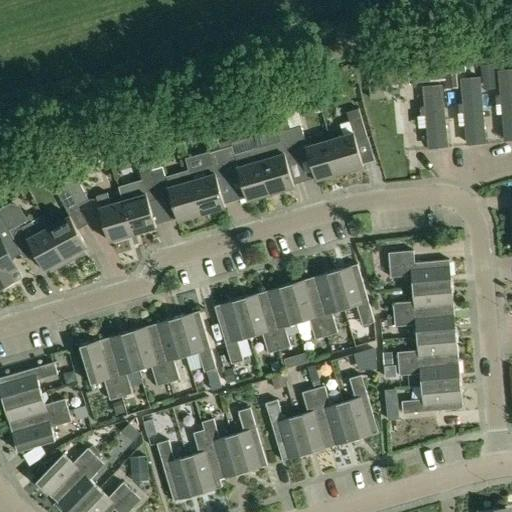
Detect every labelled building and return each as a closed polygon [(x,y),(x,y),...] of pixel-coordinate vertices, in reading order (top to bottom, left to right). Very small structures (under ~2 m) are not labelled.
[(511,45),(479,49),(480,62),(511,59),(511,45)] [(443,61),(442,61),(444,74),(465,72),(464,64),(466,64),(465,59),(443,61)] [(494,64),(481,65),(483,89),(496,88),(494,64)] [(429,69),(408,71),(409,83),(430,81),(429,69)] [(502,142),(511,141),(511,71),(498,72),(502,142)] [(465,146),(487,145),(482,80),(460,82),(465,146)] [(423,90),(427,149),(448,147),(443,89),(423,90)] [(344,136),(330,140),(340,174),(363,167),(362,165),(356,141),(367,138),(358,109),(348,112),(350,121),(354,133),(344,136)] [(300,126),(289,129),(298,159),(309,155),(316,181),(340,174),(330,140),(306,147),(300,126)] [(281,141),(257,148),(270,194),(294,187),(287,162),(298,159),(289,129),(279,132),(281,141)] [(232,146),(220,149),(228,178),(239,175),(247,201),(270,194),(257,148),(235,155),(232,146)] [(213,164),(188,171),(201,215),(225,208),(217,181),(228,178),(220,149),(209,152),(213,164)] [(142,179),(118,187),(122,202),(132,235),(156,228),(148,202),(159,198),(151,170),(149,163),(138,166),(142,179)] [(162,166),(151,170),(159,198),(170,195),(178,222),(201,215),(188,171),(166,177),(162,166)] [(75,174),(66,179),(68,185),(79,205),(89,200),(75,174)] [(68,185),(56,191),(67,212),(79,205),(68,185)] [(108,193),(95,196),(99,209),(109,242),(132,235),(122,202),(111,205),(108,193)] [(8,207),(0,211),(0,213),(18,249),(29,243),(35,253),(44,270),(48,268),(50,272),(67,263),(49,228),(43,218),(27,226),(19,211),(8,207)] [(0,289),(21,278),(8,254),(18,249),(0,213),(0,289)] [(70,217),(49,228),(67,263),(84,254),(82,250),(86,248),(77,230),(70,217)] [(413,251),(388,253),(390,278),(411,276),(412,289),(451,285),(449,260),(414,263),(413,251)] [(357,265),(333,272),(344,309),(356,306),(362,326),(374,322),(368,302),(357,265)] [(333,272),(309,279),(326,336),(338,333),(332,313),(344,309),(333,272)] [(309,279),(286,286),(297,323),(309,320),(315,340),(326,336),(309,279)] [(414,302),(393,304),(394,315),(454,310),(451,285),(412,289),(414,302)] [(286,286),(262,293),(279,350),(290,347),(284,327),(297,323),(286,286)] [(262,293),(238,300),(249,337),(262,334),(268,354),(279,350),(262,293)] [(238,300),(214,307),(225,344),(231,365),(243,361),(237,341),(249,337),(238,300)] [(454,310),(394,315),(395,327),(416,325),(417,338),(456,335),(454,310)] [(199,312),(175,319),(186,356),(198,352),(204,373),(216,369),(210,349),(199,312)] [(175,319),(151,326),(168,383),(179,380),(173,360),(186,356),(175,319)] [(151,326),(127,333),(139,370),(151,366),(157,387),(168,383),(151,326)] [(127,333),(104,340),(121,397),(132,394),(126,374),(139,370),(127,333)] [(418,351),(397,353),(398,365),(458,359),(456,335),(417,338),(418,351)] [(104,340),(80,347),(91,384),(104,380),(110,401),(121,397),(104,340)] [(369,370),(378,370),(377,349),(376,349),(364,352),(369,370)] [(392,352),(383,352),(384,365),(393,364),(392,352)] [(295,357),(286,360),(288,369),(293,367),(298,366),(295,357)] [(458,359),(398,365),(399,376),(420,374),(421,387),(460,384),(458,359)] [(34,369),(0,378),(0,392),(3,404),(41,393),(37,381),(58,375),(54,363),(34,369)] [(279,363),(272,365),(274,373),(282,371),(279,363)] [(393,364),(384,365),(385,377),(395,376),(394,364),(393,364)] [(312,367),(308,368),(312,383),(320,380),(316,366),(312,367)] [(232,369),(225,371),(228,383),(236,381),(232,369)] [(74,371),(63,374),(66,385),(78,382),(74,371)] [(284,375),(272,378),(275,388),(287,385),(284,375)] [(355,400),(343,403),(354,441),(378,434),(367,396),(361,376),(349,380),(355,400)] [(423,400),(402,402),(403,414),(424,412),(463,409),(460,384),(421,387),(423,400)] [(325,387),(314,390),(330,448),(354,441),(343,403),(330,407),(325,387)] [(308,413),(296,417),(307,455),(330,448),(314,390),(302,393),(308,413)] [(41,393),(3,404),(10,428),(68,411),(65,399),(45,405),(41,393)] [(278,400),(266,404),(272,424),(282,461),(307,455),(296,417),(284,420),(278,400)] [(122,401),(114,403),(117,414),(125,412),(122,401)] [(399,418),(398,403),(387,404),(389,419),(399,418)] [(84,406),(70,410),(71,414),(75,413),(77,420),(87,417),(84,406)] [(244,432),(232,435),(243,473),(267,466),(256,428),(250,408),(238,412),(244,432)] [(68,411),(10,428),(17,452),(55,441),(51,428),(71,422),(68,411)] [(157,433),(153,419),(144,422),(148,436),(157,433)] [(214,419),(202,422),(204,430),(218,480),(243,473),(232,435),(219,439),(214,419)] [(129,422),(122,430),(133,441),(140,433),(129,422)] [(199,453),(186,457),(197,495),(221,488),(218,480),(204,430),(193,433),(197,445),(199,453)] [(169,440),(157,444),(162,464),(173,502),(197,495),(186,457),(174,460),(169,440)] [(62,456),(36,482),(54,500),(94,460),(86,451),(72,465),(62,456)] [(146,456),(131,457),(133,473),(147,472),(146,456)] [(94,460),(54,500),(65,511),(77,511),(98,491),(89,483),(104,469),(94,460)] [(98,491),(77,511),(129,511),(138,504),(121,487),(107,501),(98,491)]
